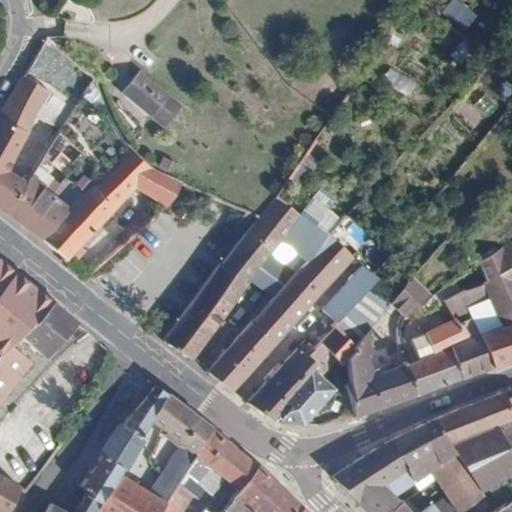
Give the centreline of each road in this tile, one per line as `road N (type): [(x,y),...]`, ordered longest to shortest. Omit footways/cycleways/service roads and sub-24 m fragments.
road 1 (tertiary): [(0,238),(263,442),(305,453)]
road 2 (tertiary): [(305,453),(511,376)]
road 3 (unknown): [(19,22),(121,41),(155,33),(184,0)]
